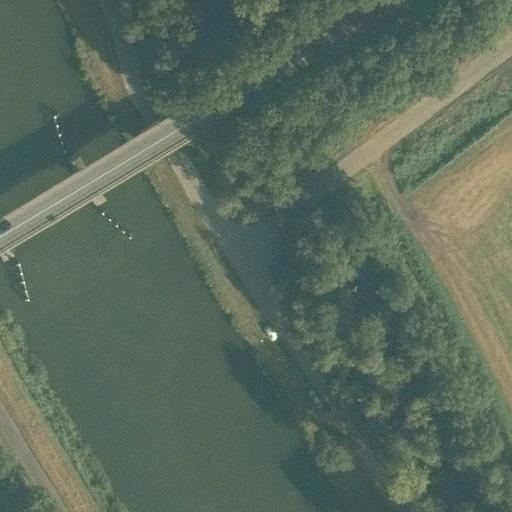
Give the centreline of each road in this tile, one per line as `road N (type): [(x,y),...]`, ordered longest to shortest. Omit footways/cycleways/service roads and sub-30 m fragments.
road 1 (secondary): [(0,232),(385,0)]
road 2 (unclassified): [(235,252),(511,41)]
road 3 (track): [(235,252),(391,511)]
road 4 (unclassified): [(235,252),(152,121)]
road 5 (track): [(152,121),(102,0)]
